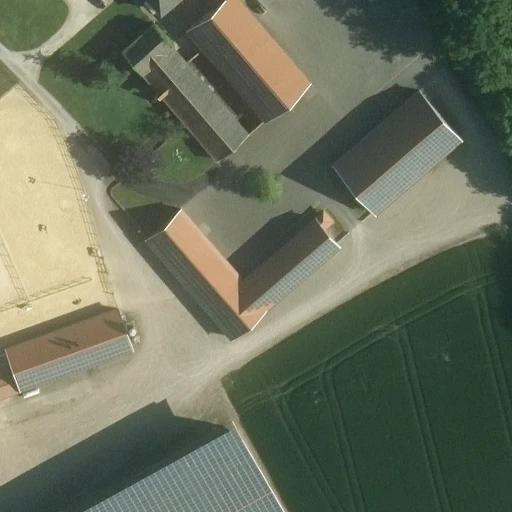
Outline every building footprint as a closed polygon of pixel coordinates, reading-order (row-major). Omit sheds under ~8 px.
[(150,0),(159,10),(171,0),(150,0)] [(308,82),(238,0),(203,0),(211,9),(186,30),(263,121),(308,82)] [(245,135),(150,26),(123,49),(217,159),(245,135)] [(461,141),(418,90),(331,163),(374,214),(461,141)] [(242,279),(181,210),(147,239),(233,337),(338,244),(313,216),(242,279)] [(133,349),(119,309),(4,349),(20,389),(133,349)] [(285,511),(230,414),(53,511),(285,511)]
